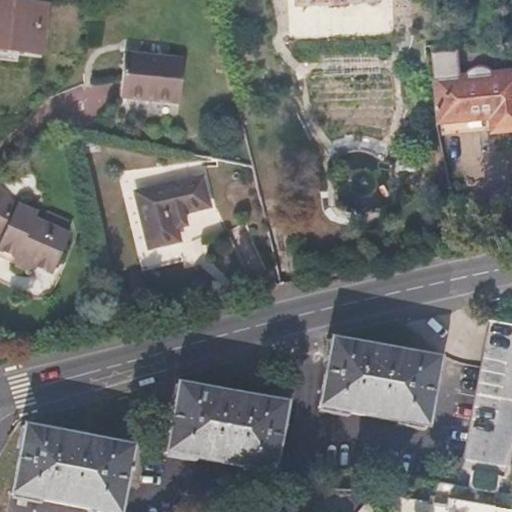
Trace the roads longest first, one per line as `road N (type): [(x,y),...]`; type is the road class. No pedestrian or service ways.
road 1 (residential): [(302,318),(223,0)]
road 2 (primary): [(302,318),(0,393)]
road 3 (primary): [(511,268),(302,318)]
